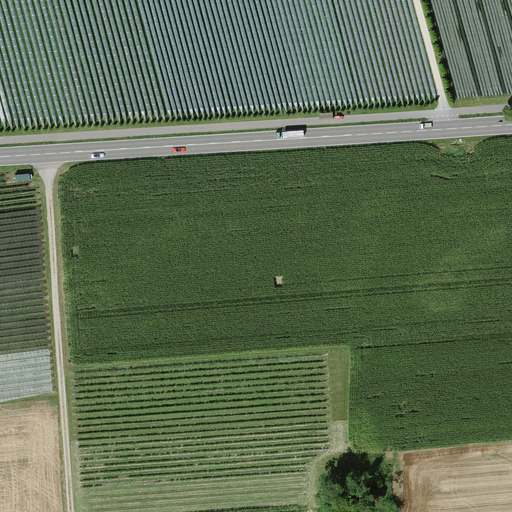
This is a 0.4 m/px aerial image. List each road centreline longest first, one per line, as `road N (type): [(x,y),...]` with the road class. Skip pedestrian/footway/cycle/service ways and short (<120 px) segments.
road 1 (secondary): [(511,124),(0,157)]
road 2 (track): [(73,511),(47,154)]
